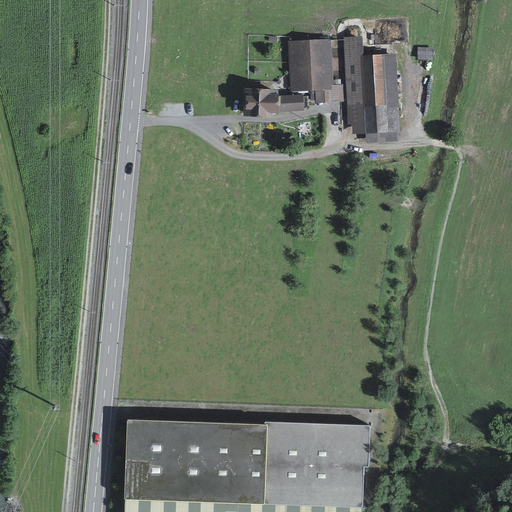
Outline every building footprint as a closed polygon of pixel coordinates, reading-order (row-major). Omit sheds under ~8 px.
[(360,38),(344,39),(349,125),(353,125),(353,135),(400,132),(396,55),(361,57),(360,38)] [(328,42),(291,44),(294,91),(330,89),(328,42)] [(274,89),(244,89),(243,113),(274,113),(274,89)] [(305,98),(280,99),(281,111),(306,110),(305,98)] [(366,425),(128,416),(125,498),(363,506),(366,425)]
